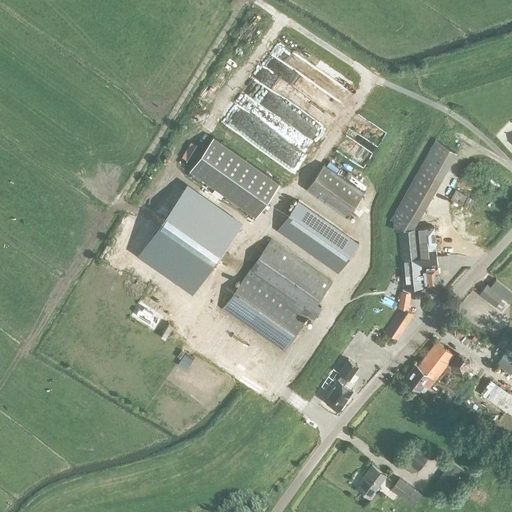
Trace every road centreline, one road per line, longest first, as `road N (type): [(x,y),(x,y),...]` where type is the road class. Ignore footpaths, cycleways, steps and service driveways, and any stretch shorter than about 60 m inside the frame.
road 1 (track): [(0,387),(117,202),(144,227),(124,257),(337,429)]
road 2 (tertiary): [(277,511),(355,407),(511,234)]
road 3 (unclassified): [(511,166),(466,123),(371,76),(253,0)]
road 4 (track): [(117,202),(244,0)]
